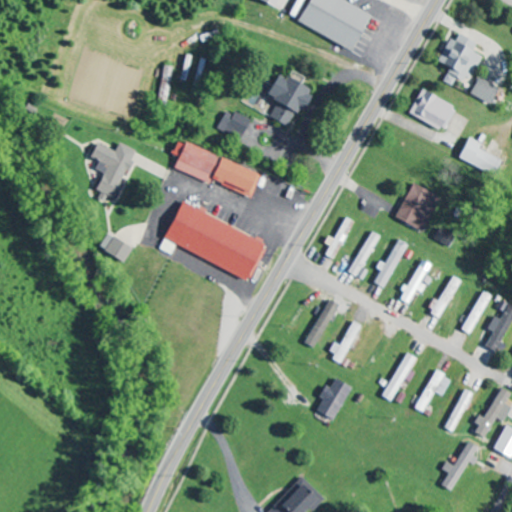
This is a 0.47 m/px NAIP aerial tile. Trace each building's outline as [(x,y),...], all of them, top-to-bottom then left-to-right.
[(273,10),(276,0),(257,0),(257,3),(273,10)] [(305,0),(293,23),(346,53),(366,18),(335,0),(305,0)] [(434,64),(447,71),(441,83),(450,88),(454,80),(465,86),(479,58),(470,53),(474,45),(456,36),(452,43),(446,41),(434,64)] [(180,82),(186,83),(189,58),(182,57),(180,82)] [(173,69),(163,67),(157,101),(167,103),(173,69)] [(285,129),(294,112),(296,114),(307,94),(274,76),(262,97),(275,104),(267,119),(285,129)] [(497,90),(476,79),(467,95),(488,106),(497,90)] [(406,115),(442,134),(454,111),(418,91),(406,115)] [(247,121),(223,112),(216,132),(240,141),(247,121)] [(259,176),(175,140),(168,155),(175,158),(170,169),(207,185),(209,181),(249,198),(259,176)] [(479,146),(466,140),(456,159),(491,178),(499,162),(477,151),(479,146)] [(112,202),(133,151),(115,144),(112,152),(93,144),(88,156),(97,160),(93,170),(100,173),(92,194),(112,202)] [(437,198),(409,184),(392,219),(420,232),(437,198)] [(247,281),(264,242),(176,203),(159,241),(247,281)] [(325,237),(321,244),(327,246),(322,256),(335,262),(352,222),(342,218),(332,240),(325,237)] [(446,247),(452,235),(436,228),(431,240),(446,247)] [(379,237),(369,232),(346,273),(356,279),(379,237)] [(129,248),(104,235),(96,250),(122,263),(129,248)] [(371,284),(385,291),(406,244),(395,240),(384,265),(376,262),(373,270),(377,271),(371,284)] [(403,290),(402,290),(397,301),(407,306),(414,292),(420,295),(428,280),(424,277),(430,266),(419,260),(403,290)] [(437,302),(432,299),(425,314),(439,321),(458,281),(449,277),(437,302)] [(468,336),(489,297),(480,292),(458,330),(468,336)] [(482,347),(491,352),(511,317),(511,318),(511,317),(511,308),(501,302),(497,311),(501,313),(482,347)] [(331,343),(325,355),(341,364),(360,326),(350,321),(338,346),(331,343)] [(409,372),(415,360),(403,354),(380,397),(392,404),(409,372)] [(413,409),(423,414),(434,394),(441,398),(450,380),(433,371),(413,409)] [(314,413),(333,421),(348,386),(331,380),(328,389),(322,386),(317,397),(320,398),(314,413)] [(483,419),(477,417),(470,433),(483,439),(491,419),(501,423),(508,408),(503,405),(508,394),(496,388),(483,419)] [(472,395),(462,390),(442,429),(452,434),(472,395)] [(510,459),(511,454),(511,430),(501,426),(491,452),(510,459)] [(471,456),(472,457),(476,449),(465,442),(451,467),(444,463),(439,470),(447,474),(439,486),(450,492),(471,456)] [(310,511),(322,499),(298,478),(266,511),(301,511),(305,508),(309,511),(310,511)]
